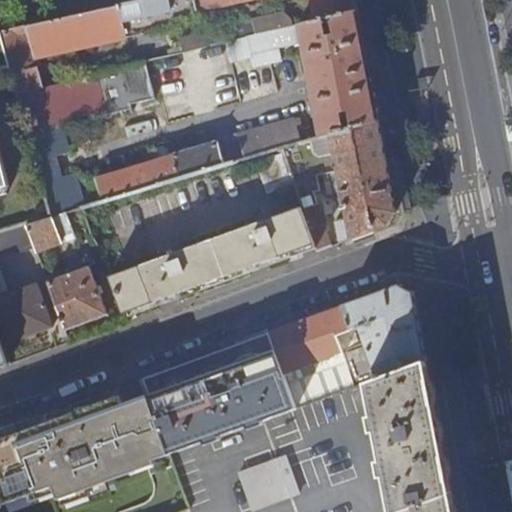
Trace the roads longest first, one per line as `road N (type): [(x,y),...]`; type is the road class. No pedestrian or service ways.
road 1 (secondary): [(0,397),(381,257),(426,258),(483,276)]
road 2 (primary): [(432,0),(483,276)]
road 3 (primary): [(511,250),(462,0)]
road 4 (primary): [(483,276),(511,427)]
road 5 (unknown): [(308,443),(339,429),(350,434),(367,506)]
